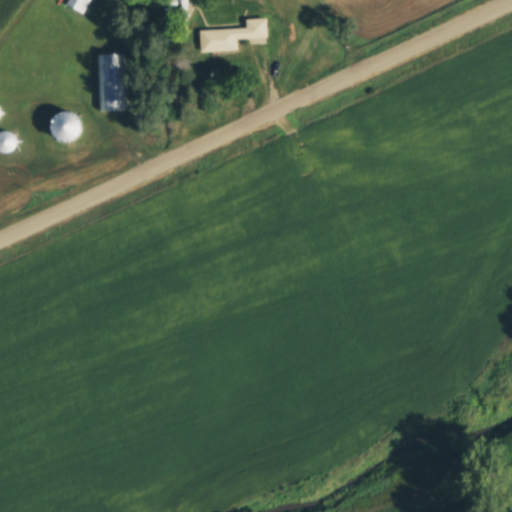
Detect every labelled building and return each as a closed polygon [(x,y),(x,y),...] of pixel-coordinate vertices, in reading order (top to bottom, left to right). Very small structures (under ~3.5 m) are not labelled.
[(87,0),(66,0),(66,3),(84,10),(87,0)] [(244,25),(197,27),(198,49),(235,47),(235,35),(265,34),(264,15),(244,16),(244,25)] [(121,50),(94,51),(96,108),(123,107),(121,50)] [(70,137),(75,113),(56,109),(51,134),(70,137)] [(0,130),(0,148),(13,147),(11,129),(0,130)]
